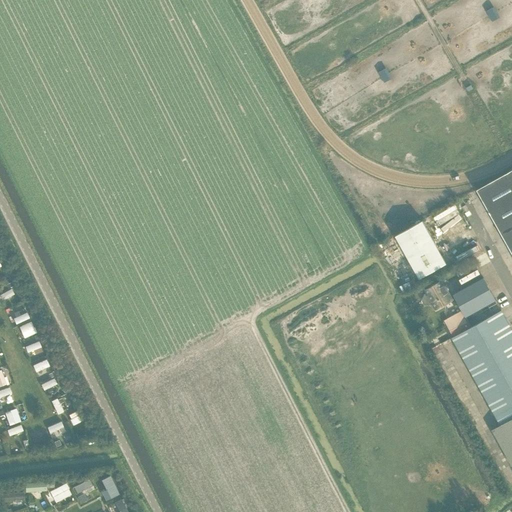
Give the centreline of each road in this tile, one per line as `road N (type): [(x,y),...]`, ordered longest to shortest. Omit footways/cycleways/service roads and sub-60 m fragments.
road 1 (track): [(511,155),(432,179),(354,157),(316,118),(250,0)]
road 2 (unclassified): [(157,511),(0,199)]
road 3 (track): [(419,0),(511,156)]
